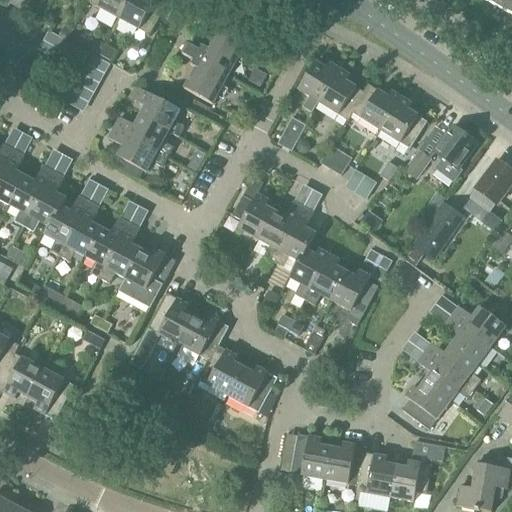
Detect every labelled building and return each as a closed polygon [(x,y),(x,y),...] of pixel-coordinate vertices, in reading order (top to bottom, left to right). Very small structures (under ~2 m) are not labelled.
[(27,0),(13,0),(11,5),(21,11),(27,0)] [(89,0),(88,4),(118,21),(129,0),(89,0)] [(129,0),(118,21),(149,38),(164,9),(147,0),(129,0)] [(502,0),(482,0),(497,9),(502,0)] [(511,0),(502,0),(497,9),(511,17),(511,0)] [(182,95),(182,96),(210,111),(246,46),(218,30),(207,51),(201,48),(198,53),(188,47),(182,57),(193,63),(190,68),(196,71),(184,92),(212,107),(210,110),(182,95)] [(60,56),(82,68),(89,55),(67,43),(60,56)] [(116,52),(106,47),(100,58),(110,64),(116,52)] [(312,116),(319,106),(340,72),(330,66),(326,72),(316,65),(299,93),(310,100),(303,110),(312,116)] [(254,70),(247,83),(260,89),(266,77),(254,70)] [(350,79),(340,72),(319,106),(348,124),(353,117),(352,116),(366,97),(364,95),(347,85),(350,79)] [(368,88),(364,95),(366,97),(352,116),(353,117),(380,134),(402,101),(391,95),(388,100),(368,88)] [(140,119),(168,135),(180,113),(136,90),(130,101),(145,109),(140,119)] [(411,107),(402,101),(380,134),(410,153),(427,125),(408,113),(411,107)] [(120,120),(114,131),(168,160),(174,150),(163,144),(168,135),(140,119),(135,128),(120,120)] [(307,129),(292,121),(278,148),(292,155),(307,129)] [(454,130),(434,156),(447,165),(445,168),(450,171),(452,168),(456,172),(476,146),(454,130)] [(163,170),(168,160),(114,131),(109,141),(124,149),(118,159),(146,175),(152,164),(163,170)] [(0,177),(13,154),(3,148),(0,152),(0,177)] [(321,166),(330,172),(341,155),(331,149),(321,166)] [(24,159),(13,154),(0,177),(0,202),(9,207),(25,179),(15,174),(24,159)] [(418,154),(405,174),(404,174),(416,182),(430,162),(418,154)] [(352,162),(341,155),(330,172),(342,179),(352,162)] [(389,183),(399,171),(388,164),(380,178),(389,183)] [(476,194),(471,201),(480,208),(486,200),(497,208),(511,187),(511,172),(510,171),(506,172),(496,164),(475,193),(476,194)] [(14,224),(24,229),(53,176),(42,170),(34,184),(25,179),(9,207),(20,213),(14,224)] [(354,195),(365,178),(356,173),(346,190),(354,195)] [(63,181),(53,176),(24,229),(34,234),(40,224),(49,229),(50,230),(61,209),(62,209),(66,202),(55,196),(63,181)] [(354,195),(364,201),(375,184),(365,178),(354,195)] [(259,243),(275,214),(265,209),(268,203),(257,197),(247,215),(237,209),(232,218),(242,224),(238,232),(259,243)] [(50,254),(59,259),(89,205),(78,199),(70,214),(62,209),(61,209),(50,230),(49,229),(44,237),(55,243),(50,254)] [(99,211),(89,205),(59,259),(70,264),(75,254),(85,260),(101,231),(91,226),(99,211)] [(275,214),(259,243),(269,248),(263,259),(273,264),(303,210),(292,205),(284,219),(275,214)] [(432,262),(462,219),(444,207),(414,249),(432,262)] [(303,210),(273,264),(283,270),(289,259),(298,264),(299,265),(306,252),(307,253),(316,237),(305,231),(313,216),(303,210)] [(361,227),(371,235),(379,223),(369,216),(361,227)] [(101,231),(85,260),(95,265),(90,275),(100,281),(129,227),(118,221),(110,236),(101,231)] [(140,233),(129,227),(100,281),(110,286),(116,276),(125,281),(141,253),(132,247),(140,233)] [(490,249),(502,257),(511,242),(511,239),(503,232),(490,249)] [(151,258),(141,253),(125,281),(118,295),(149,312),(175,263),(154,252),(151,258)] [(304,303),(329,257),(318,252),(315,258),(307,253),(306,252),(299,265),(298,264),(289,281),(300,287),(294,297),(304,303)] [(339,263),(329,257),(304,303),(314,308),(320,298),(330,303),(346,274),(336,269),(339,263)] [(0,285),(4,287),(12,273),(0,266),(0,285)] [(346,274),(330,303),(351,314),(351,315),(350,316),(350,318),(351,321),(352,324),(353,325),(358,327),(378,290),(367,284),(370,280),(358,274),(355,280),(346,274)] [(179,348),(194,319),(185,314),(189,307),(167,296),(162,305),(148,331),(130,365),(141,371),(160,338),(179,348)] [(452,318),(491,348),(505,329),(479,310),(472,319),(459,309),(452,318)] [(90,326),(98,331),(103,322),(95,317),(90,326)] [(278,327),(288,332),(293,323),(283,317),(278,327)] [(204,324),(194,319),(179,348),(207,364),(208,365),(216,349),(218,349),(228,329),(208,318),(204,324)] [(478,366),(491,348),(452,318),(445,328),(458,338),(452,347),(478,366)] [(103,322),(98,331),(107,336),(112,326),(103,322)] [(304,329),(293,323),(288,332),(299,338),(304,329)] [(313,334),(308,343),(319,349),(324,340),(313,334)] [(100,352),(106,342),(91,335),(86,345),(100,352)] [(0,338),(0,377),(12,355),(15,356),(19,348),(0,338)] [(471,376),(478,366),(452,347),(446,356),(432,346),(425,355),(474,392),(481,383),(471,376)] [(218,350),(218,349),(216,349),(208,365),(207,364),(197,383),(227,400),(243,371),(233,366),(237,360),(218,350)] [(12,355),(0,377),(0,393),(15,401),(18,395),(27,400),(43,372),(15,356),(12,355)] [(467,401),(474,392),(425,355),(418,365),(431,375),(425,384),(451,403),(457,394),(467,401)] [(252,376),(243,371),(227,400),(258,417),(276,381),(255,371),(252,376)] [(43,372),(27,400),(37,406),(34,412),(55,423),(74,388),(43,372)] [(180,395),(188,399),(194,388),(186,383),(180,395)] [(413,421),(422,427),(429,432),(436,422),(451,403),(425,384),(418,393),(413,389),(405,399),(408,402),(401,411),(413,421)] [(511,400),(498,419),(511,428),(511,400)] [(291,477),(325,484),(332,452),(320,450),(322,443),(298,439),(291,477)] [(397,470),(391,502),(414,506),(416,494),(427,496),(431,468),(433,462),(442,464),(445,450),(412,444),(408,464),(407,471),(397,470)] [(332,452),(325,484),(357,490),(356,495),(358,496),(366,451),(342,447),(341,454),(332,452)] [(366,451),(358,496),(391,502),(397,470),(385,468),(387,460),(366,456),(367,451),(366,451)] [(487,462),(486,469),(476,467),(471,492),(460,490),(456,509),(471,511),(492,511),(495,497),(503,498),(504,492),(507,493),(511,474),(511,468),(511,461),(493,458),(487,462)] [(0,511),(12,511),(15,509),(7,505),(2,498),(0,497),(0,511)]
